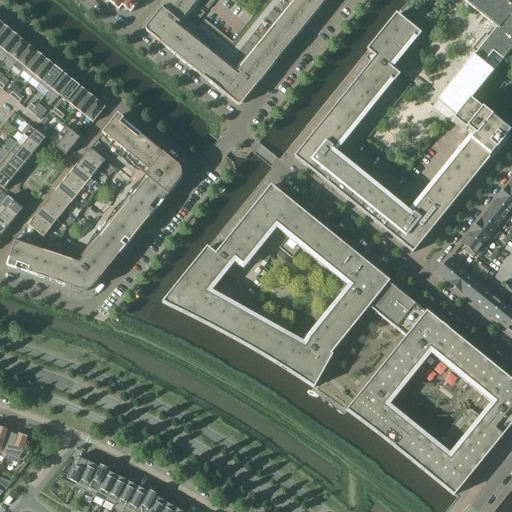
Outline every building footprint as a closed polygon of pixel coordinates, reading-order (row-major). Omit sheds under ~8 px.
[(119,10),(122,6),(127,0),(113,0),(111,3),(119,10)] [(127,0),(122,6),(131,13),(141,0),(127,0)] [(168,0),(162,8),(151,22),(148,26),(149,26),(150,26),(149,27),(152,30),(150,34),(149,33),(149,34),(159,42),(166,48),(167,47),(169,45),(172,48),(170,50),(170,51),(177,57),(185,63),(192,69),(193,69),(195,66),(199,69),(197,72),(196,72),(209,83),(209,82),(211,79),(215,83),(213,85),(213,86),(220,92),(224,94),(224,95),(236,80),(239,77),(175,25),(177,23),(179,24),(188,14),(197,2),(198,0),(168,0)] [(296,0),(291,7),(273,29),(256,50),(238,72),(241,74),(239,77),(236,80),(224,95),(231,100),(234,97),(241,102),(245,98),(247,99),(257,86),(274,65),(291,44),(309,22),(326,0),(296,0)] [(511,0),(461,0),(492,25),(496,28),(489,37),(485,34),(472,50),(476,53),(464,68),(450,85),(437,101),(457,117),(469,102),(470,101),(484,84),(488,79),(511,49),(511,0)] [(336,153),(393,82),(394,83),(399,76),(392,70),(417,39),(417,40),(421,35),(396,15),(367,51),(370,54),(366,59),(371,63),(295,157),(325,183),(330,186),(413,253),(504,141),(509,134),(491,120),(492,119),(482,112),(469,102),(457,117),(453,122),(466,132),(466,133),(465,135),(465,136),(465,138),(466,139),(467,140),(409,212),(348,163),(343,159),(336,153)] [(0,48),(13,33),(5,26),(0,31),(0,48)] [(21,40),(13,33),(0,48),(0,52),(7,58),(21,40)] [(30,46),(21,40),(7,58),(15,64),(30,46)] [(23,71),(38,53),(30,46),(15,64),(15,65),(18,62),(25,68),(23,71)] [(46,60),(38,53),(23,71),(32,78),(46,60)] [(55,67),(46,60),(32,78),(40,85),(55,67)] [(63,73),(55,67),(40,85),(49,91),(63,73)] [(72,80),(63,73),(49,91),(57,98),(72,80)] [(72,80),(57,98),(57,99),(60,96),(68,102),(80,87),(72,80)] [(88,94),(80,87),(68,102),(76,109),(88,94)] [(76,109),(84,116),(97,101),(88,94),(76,109)] [(435,129),(442,120),(411,95),(382,131),(387,135),(388,135),(393,138),(390,142),(397,147),(387,160),(401,171),(434,128),(435,129)] [(106,108),(97,101),(84,116),(93,123),(106,108)] [(38,114),(36,117),(40,120),(46,111),(43,108),(38,114)] [(39,234),(39,233),(29,225),(16,241),(8,265),(8,266),(8,267),(8,268),(9,268),(17,270),(27,274),(45,280),(56,283),(80,291),(81,292),(83,292),(85,292),(87,292),(88,291),(90,290),(92,289),(93,288),(94,287),(101,278),(102,277),(108,271),(115,262),(120,255),(126,247),(130,243),(136,235),(143,227),(148,220),(155,212),(162,203),(167,197),(179,182),(180,181),(181,179),(181,178),(182,177),(182,176),(182,174),(182,173),(181,172),(181,170),(180,169),(180,168),(179,167),(178,166),(164,155),(156,149),(148,142),(133,130),(127,125),(123,122),(124,120),(118,115),(115,118),(104,132),(102,134),(98,139),(99,139),(104,145),(120,158),(124,153),(149,172),(144,178),(147,180),(82,261),(80,264),(74,262),(44,238),(39,234)] [(21,133),(39,148),(46,139),(35,130),(28,125),(21,133)] [(74,147),(81,138),(66,126),(59,135),(74,147)] [(16,142),(15,143),(32,156),(39,148),(21,133),(21,134),(24,136),(18,144),(16,142)] [(67,156),(74,147),(59,135),(51,144),(67,156)] [(25,165),(32,156),(15,143),(9,151),(8,150),(25,165)] [(106,162),(100,157),(91,149),(83,158),(93,166),(99,170),(106,162)] [(19,173),(25,165),(8,150),(1,159),(19,173)] [(92,179),(99,170),(93,166),(83,158),(76,166),(87,175),(92,179)] [(1,159),(0,159),(0,171),(12,181),(19,173),(1,159)] [(92,179),(87,175),(76,166),(69,175),(80,183),(85,187),(92,179)] [(0,186),(5,190),(12,181),(0,171),(0,186)] [(78,196),(85,187),(80,183),(69,175),(63,183),(73,191),(78,196)] [(71,204),(78,196),(73,191),(63,183),(56,191),(66,200),(71,204)] [(511,186),(510,185),(503,193),(511,200),(511,186)] [(332,356),(331,354),(369,307),(383,319),(384,319),(384,320),(391,326),(391,325),(406,338),(386,362),(385,361),(381,367),(382,367),(372,380),(372,379),(367,385),(368,385),(354,402),(349,408),(347,411),(371,429),(395,448),(454,496),(494,446),(497,442),(498,442),(502,436),(511,423),(511,381),(482,357),(481,356),(478,354),(478,353),(477,354),(458,338),(459,338),(458,337),(455,335),(454,334),(454,335),(447,329),(446,328),(443,325),(442,325),(426,313),(425,314),(414,304),(411,302),(410,302),(411,302),(410,301),(404,296),(403,295),(403,296),(402,295),(400,293),(388,284),(389,282),(362,260),(361,259),(358,256),(357,256),(326,231),(326,230),(323,228),(322,228),(306,215),(299,209),(298,209),(296,207),(291,203),(291,202),(288,200),(287,199),(287,200),(271,187),(222,247),(217,243),(211,251),(207,248),(163,303),(204,324),(245,346),(280,366),(314,388),(332,356)] [(59,208),(65,212),(71,204),(66,200),(56,191),(49,200),(59,208)] [(511,200),(503,193),(496,201),(511,214),(511,200)] [(8,197),(1,206),(16,218),(25,207),(18,201),(16,203),(8,197)] [(65,212),(59,208),(49,200),(42,208),(53,217),(58,221),(65,212)] [(503,221),(505,223),(506,223),(511,215),(511,214),(496,201),(490,210),(503,221)] [(0,207),(0,219),(9,227),(16,218),(1,206),(0,207)] [(58,221),(53,217),(42,208),(35,217),(46,225),(51,229),(58,221)] [(497,229),(503,221),(490,210),(483,218),(496,229),(497,229)] [(35,217),(29,225),(39,233),(39,234),(44,238),(51,229),(46,225),(35,217)] [(493,240),(499,232),(500,231),(497,229),(496,229),(483,218),(476,227),(493,240)] [(0,232),(3,235),(9,227),(0,219),(0,232)] [(476,227),(469,235),(486,248),(493,240),(476,227)] [(486,248),(469,235),(462,244),(479,257),(480,255),(486,248)] [(460,264),(451,257),(449,260),(438,274),(447,281),(458,267),(458,268),(460,265),(460,264)] [(458,267),(447,281),(455,287),(466,274),(463,271),(458,268),(458,267)] [(477,278),(468,271),(466,274),(455,287),(464,294),(477,278)] [(472,301),(478,295),(486,285),(477,278),(464,294),(472,301)] [(504,300),(495,293),(482,309),(491,316),(502,303),(504,300)] [(502,303),(491,316),(499,323),(510,310),(502,303)] [(511,311),(510,310),(499,323),(507,330),(511,324),(511,311)] [(0,457),(4,458),(13,434),(7,432),(8,430),(0,427),(0,457)] [(18,436),(13,434),(4,458),(18,464),(19,460),(24,461),(30,453),(23,451),(28,438),(19,434),(18,436)] [(77,483),(87,462),(77,457),(72,468),(67,466),(61,474),(68,477),(67,479),(77,483)] [(72,467),(74,461),(68,459),(66,464),(72,467)] [(85,491),(85,492),(97,466),(87,462),(77,483),(75,487),(85,491)] [(107,471),(97,466),(85,492),(95,496),(107,471)] [(117,476),(107,471),(95,496),(104,501),(105,501),(117,476)] [(117,503),(116,503),(127,481),(117,476),(105,501),(115,506),(117,503)] [(117,503),(125,507),(126,508),(137,486),(127,481),(116,503),(117,503)] [(125,511),(135,511),(147,492),(146,491),(137,486),(126,508),(125,507),(123,511),(125,511)] [(156,497),(147,492),(135,511),(147,511),(156,497)] [(9,497),(4,502),(8,505),(13,500),(9,497)] [(160,511),(166,503),(156,497),(147,511),(160,511)] [(173,511),(176,508),(166,503),(160,511),(173,511)]
